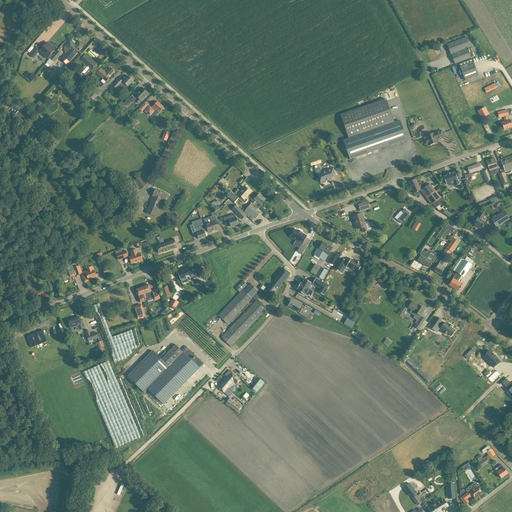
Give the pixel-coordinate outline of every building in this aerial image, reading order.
[(455,64),(474,57),(470,47),(466,37),(447,45),(455,64)] [(51,54),(52,53),(55,50),(47,42),(39,51),(47,59),(47,58),(49,60),(53,55),(51,54)] [(65,53),(66,54),(63,57),(69,61),(75,54),(79,50),(80,49),(83,46),(79,42),(79,43),(76,47),(70,42),(71,42),(70,42),(64,48),(65,53)] [(33,58),(39,51),(36,49),(30,55),(33,58)] [(50,66),(54,61),(61,54),(57,51),(53,55),(49,60),(47,63),(50,66)] [(82,59),(80,61),(81,63),(84,66),(82,69),(81,69),(81,70),(81,71),(81,72),(84,74),(85,74),(86,74),(87,74),(87,73),(90,70),(93,73),(98,68),(95,66),(97,64),(96,64),(86,55),(82,59)] [(473,62),(472,59),(459,64),(465,80),(478,75),(473,62)] [(75,64),(65,75),(69,78),(78,67),(75,64)] [(114,72),(110,68),(106,73),(101,69),(97,73),(108,83),(110,80),(108,79),(111,76),(110,76),(114,72)] [(112,91),(115,88),(119,92),(123,87),(124,89),(126,88),(133,80),(128,76),(123,82),(119,79),(110,89),(112,91)] [(486,93),(498,88),(495,83),(484,89),(486,93)] [(142,88),(135,96),(138,99),(136,101),(139,104),(144,98),(145,99),(149,95),(148,93),(148,92),(146,90),(145,91),(142,88)] [(95,103),(97,101),(95,99),(97,96),(90,89),(86,94),(95,103)] [(130,94),(123,102),(127,105),(133,98),(134,97),(130,94)] [(394,123),(386,99),(340,115),(349,139),(343,141),(350,159),(407,140),(400,121),(394,123)] [(157,102),(151,108),(150,106),(145,111),(148,114),(151,113),(152,114),(155,111),(155,112),(157,110),(160,112),(164,108),(157,102)] [(145,103),(139,110),(142,112),(148,105),(145,103)] [(482,118),(489,115),(485,108),(478,111),(482,118)] [(499,119),(508,116),(507,110),(498,113),(499,119)] [(21,123),(26,118),(18,111),(13,116),(21,123)] [(507,117),(504,118),(505,122),(501,123),(504,130),(511,127),(511,124),(510,120),(508,120),(507,117),(508,117),(507,117)] [(429,145),(437,143),(437,141),(437,140),(444,138),(442,130),(425,136),(426,139),(424,140),(425,144),(428,143),(429,145)] [(490,171),(498,169),(494,158),(486,161),(490,171)] [(506,172),(511,169),(507,158),(501,160),(506,172)] [(468,171),(469,170),(470,174),(465,175),(466,178),(466,179),(471,177),(471,176),(477,173),(477,171),(482,170),(481,168),(479,163),(468,168),(468,170),(468,171)] [(321,183),(327,181),(326,180),(332,178),(331,177),(336,176),(333,167),(328,169),(328,170),(318,174),(321,183)] [(486,170),(483,171),(487,183),(491,181),(486,170)] [(455,172),(451,174),(450,173),(447,174),(447,175),(443,176),(446,184),(453,182),(455,186),(459,184),(458,180),(455,172)] [(504,188),(509,186),(504,173),(499,175),(504,188)] [(141,190),(147,185),(142,179),(139,176),(133,181),(136,185),(141,190)] [(421,190),(427,198),(436,191),(434,190),(433,188),(430,184),(423,189),(421,185),(419,186),(416,179),(409,182),(414,193),(421,190)] [(466,193),(470,191),(467,181),(462,183),(466,193)] [(242,191),(238,195),(236,197),(233,194),(229,198),(235,203),(238,199),(243,203),(245,204),(248,200),(246,198),(248,196),(251,192),(247,189),(247,188),(246,188),(245,187),(242,191)] [(165,202),(166,200),(168,195),(155,189),(152,197),(153,197),(146,213),(155,217),(163,201),(165,202)] [(437,201),(440,198),(441,198),(436,191),(427,198),(432,205),(433,204),(436,208),(440,205),(437,201)] [(260,194),(255,199),(252,202),(252,203),(251,204),(253,205),(254,204),(257,201),(261,205),(266,199),(260,194)] [(360,210),(370,207),(368,202),(358,205),(360,210)] [(255,219),(261,213),(250,204),(245,210),(245,211),(244,212),(251,220),(254,217),(255,219)] [(243,213),(236,205),(232,209),(239,216),(242,219),(246,216),(243,213)] [(396,214),(392,219),(397,222),(403,212),(397,207),(393,212),(396,214)] [(496,227),(500,225),(509,219),(504,211),(491,220),(496,227)] [(178,225),(180,217),(167,213),(165,222),(178,225)] [(478,226),(477,227),(482,230),(484,226),(483,225),(485,222),(484,222),(484,221),(482,220),(482,221),(481,220),(484,215),(481,213),(477,219),(475,221),(476,222),(474,224),(475,225),(478,226)] [(231,226),(231,227),(239,224),(237,219),(236,218),(235,214),(231,216),(224,218),(226,225),(228,225),(228,227),(231,226)] [(364,223),(361,214),(353,217),(357,229),(362,228),(363,233),(367,231),(367,230),(371,228),(369,223),(369,222),(368,222),(367,222),(364,223)] [(212,216),(209,217),(210,219),(211,222),(206,224),(206,225),(206,227),(208,231),(209,233),(217,230),(217,228),(216,225),(214,220),(217,218),(216,215),(215,215),(212,216)] [(416,231),(423,221),(417,217),(415,221),(416,222),(412,228),(416,231)] [(194,225),(190,226),(193,234),(196,232),(199,239),(206,236),(203,227),(204,226),(203,224),(194,227),(194,225)] [(443,235),(447,237),(450,232),(450,231),(452,228),(450,226),(447,229),(447,230),(443,235)] [(438,234),(442,236),(443,235),(447,230),(447,229),(444,227),(438,234)] [(296,230),(292,237),(296,240),(302,243),(300,248),(298,251),(302,254),(308,245),(303,242),(306,237),(306,236),(301,233),(302,233),(298,231),(296,230)] [(166,251),(177,247),(174,239),(156,245),(159,253),(166,251)] [(452,253),(459,242),(453,239),(446,249),(447,249),(443,255),(447,257),(451,252),(452,253)] [(148,250),(151,249),(149,242),(142,244),(144,250),(148,249),(148,250)] [(333,248),(323,242),(319,249),(318,248),(313,255),(324,261),(333,248)] [(138,255),(136,249),(131,251),(132,256),(129,257),(132,264),(143,260),(141,254),(138,255)] [(122,252),(122,250),(116,252),(119,260),(128,256),(126,251),(122,252)] [(427,259),(429,254),(431,251),(428,250),(426,253),(422,250),(420,255),(421,256),(420,257),(418,261),(424,264),(427,259)] [(434,257),(429,254),(427,259),(424,264),(429,268),(432,263),(433,262),(436,256),(435,255),(434,257)] [(335,269),(335,270),(339,272),(342,267),(343,267),(345,268),(346,266),(347,266),(350,268),(351,269),(351,271),(355,273),(356,272),(357,273),(362,265),(361,265),(361,264),(360,263),(355,261),(354,261),(351,259),(349,262),(348,263),(348,264),(346,262),(345,262),(346,261),(342,258),(342,259),(335,269)] [(461,258),(453,270),(454,271),(457,273),(457,272),(462,276),(463,277),(471,265),(463,260),(462,259),(461,258)] [(441,274),(443,270),(445,268),(441,266),(444,262),(441,260),(435,271),(441,274)] [(204,271),(202,267),(200,262),(184,269),(184,268),(177,271),(182,283),(197,277),(196,275),(204,271)] [(80,266),(74,268),(76,275),(76,276),(81,274),(82,273),(80,266)] [(88,272),(82,274),(85,282),(89,281),(89,280),(96,277),(93,267),(87,269),(88,271),(88,272)] [(322,280),(328,271),(326,270),(321,267),(316,276),(322,280)] [(74,268),(68,270),(71,277),(76,275),(74,268)] [(271,297),(290,274),(283,268),(264,291),(271,297)] [(453,279),(449,285),(457,290),(461,283),(458,281),(462,276),(457,272),(457,273),(453,279)] [(61,283),(68,280),(65,273),(55,277),(56,279),(58,282),(60,281),(61,283)] [(53,276),(49,278),(50,281),(48,282),(51,290),(56,288),(55,286),(57,285),(54,279),(53,276)] [(329,286),(316,278),(312,284),(320,288),(318,292),(324,295),(329,286)] [(298,291),(304,295),(305,294),(306,295),(309,289),(308,289),(311,283),(304,279),(302,283),(301,282),(297,289),(298,290),(298,291)] [(240,293),(219,315),(228,324),(253,297),(257,301),(225,334),(221,338),(231,346),(266,310),(258,302),(259,301),(258,299),(254,296),(258,293),(257,292),(258,291),(250,284),(248,286),(245,289),(244,290),(243,290),(244,288),(247,285),(243,281),(235,288),(240,293)] [(40,285),(40,286),(37,287),(36,283),(25,288),(26,290),(29,289),(30,290),(30,289),(34,299),(40,297),(44,296),(42,290),(40,285)] [(157,289),(151,291),(149,285),(142,287),(145,294),(146,298),(147,300),(153,297),(155,301),(161,298),(157,289)] [(146,298),(145,294),(142,287),(136,290),(140,303),(145,301),(144,299),(146,298)] [(164,299),(170,297),(167,287),(161,289),(164,299)] [(321,298),(316,308),(323,311),(328,302),(321,298)] [(175,309),(179,302),(173,299),(169,305),(175,309)] [(292,300),(288,306),(292,309),(298,312),(299,313),(306,318),(310,312),(309,312),(304,309),(305,308),(301,306),(296,303),(292,300)] [(416,314),(420,317),(425,309),(419,306),(419,307),(417,306),(418,305),(412,301),(408,308),(411,310),(409,313),(415,316),(416,314)] [(145,317),(141,305),(134,308),(138,320),(145,317)] [(83,328),(79,317),(72,320),(72,319),(68,321),(71,329),(75,327),(77,330),(80,329),(83,328)] [(365,317),(359,325),(362,327),(365,323),(372,328),(374,324),(365,317)] [(415,327),(418,329),(425,319),(422,317),(419,321),(417,320),(415,323),(416,323),(417,324),(415,327)] [(437,317),(429,328),(434,331),(435,331),(434,331),(438,326),(440,328),(440,329),(440,328),(444,331),(443,332),(443,333),(446,335),(447,333),(451,336),(455,330),(451,328),(452,326),(450,324),(449,324),(448,326),(444,323),(441,321),(442,321),(437,317)] [(43,330),(27,337),(31,348),(37,346),(36,344),(42,342),(42,344),(48,341),(43,330)] [(91,334),(89,330),(85,332),(87,336),(86,336),(89,342),(98,339),(99,341),(102,340),(99,333),(97,334),(96,332),(91,334)] [(153,351),(127,376),(144,393),(148,389),(151,392),(160,401),(163,404),(164,404),(204,364),(188,348),(183,352),(182,351),(176,345),(169,351),(168,353),(166,351),(160,358),(153,351)] [(489,351),(485,355),(487,357),(486,359),(491,364),(490,365),(493,367),(499,361),(496,358),(497,357),(496,357),(496,358),(495,357),(496,356),(495,356),(495,357),(494,356),(495,356),(495,355),(494,356),(493,355),(494,355),(494,354),(493,355),(489,351)] [(226,376),(217,387),(221,390),(225,393),(230,388),(235,382),(237,383),(240,380),(233,374),(229,370),(225,375),(226,376)] [(496,370),(488,378),(493,382),(500,374),(496,370)] [(260,379),(253,389),(257,392),(264,383),(262,381),(261,380),(260,379)] [(238,413),(242,407),(230,398),(226,404),(238,413)] [(492,460),(497,457),(491,449),(486,453),(492,460)] [(481,467),(489,461),(486,457),(478,463),(481,467)] [(504,468),(501,465),(498,467),(495,469),(501,478),(508,473),(504,468)] [(409,483),(403,487),(409,496),(410,496),(412,499),(416,496),(417,495),(414,493),(416,492),(409,483)] [(454,483),(447,485),(448,498),(456,497),(454,483)] [(461,498),(463,501),(466,505),(469,502),(467,499),(472,495),(474,498),(482,492),(478,487),(475,483),(465,490),(468,493),(461,498)] [(350,485),(344,491),(347,494),(353,488),(350,485)] [(443,487),(435,492),(438,498),(446,493),(443,487)] [(400,502),(408,495),(405,492),(397,499),(400,502)] [(418,506),(422,503),(417,495),(416,496),(412,499),(418,506)] [(426,506),(432,502),(428,497),(423,501),(426,506)] [(433,506),(436,511),(440,511),(442,511),(443,511),(445,510),(445,509),(448,507),(444,499),(436,504),(433,505),(433,506)]
